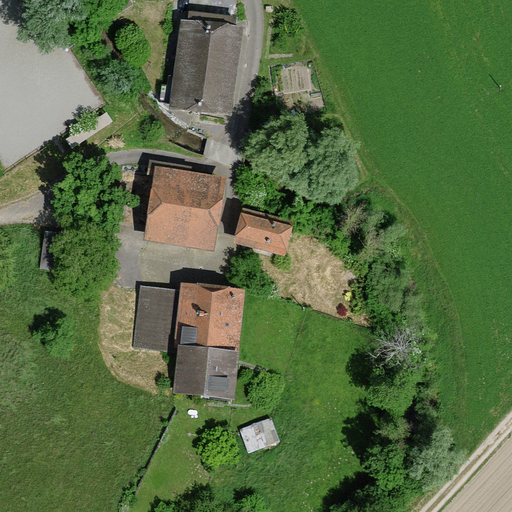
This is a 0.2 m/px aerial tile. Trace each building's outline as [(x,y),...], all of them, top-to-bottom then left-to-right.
[(230,33),(231,25),(182,18),(181,26),(175,25),(163,116),(223,124),(235,34),(230,33)] [(106,112),(70,135),(77,145),(113,122),(106,112)] [(207,257),(216,183),(187,179),(188,172),(142,166),(132,248),(207,257)] [(282,229),(231,218),(227,234),(223,249),(275,261),(282,229)] [(233,356),(239,294),(202,291),(171,288),(171,294),(135,291),(130,351),(168,355),(165,397),(224,402),(228,356),(233,356)] [(270,446),(261,424),(233,435),(242,457),(270,446)]
